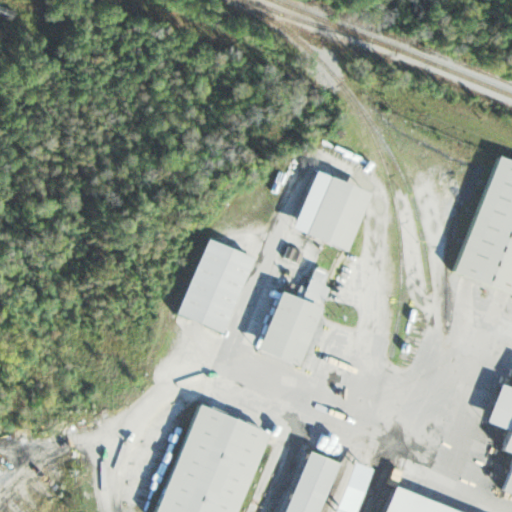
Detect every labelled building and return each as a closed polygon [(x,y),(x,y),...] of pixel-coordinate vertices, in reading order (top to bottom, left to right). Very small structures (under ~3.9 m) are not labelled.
[(511,165),(490,158),(450,276),(511,297),(511,165)] [(342,253),(364,193),(309,173),(287,232),(342,253)] [(219,334),(247,259),(199,241),(171,316),(219,334)] [(274,293),(252,352),(295,368),(324,289),(320,288),(325,274),(309,269),(297,302),(274,293)] [(234,511),(264,432),(192,406),(152,511),(234,511)] [(278,511),(313,511),(332,464),(302,453),(278,511)] [(511,455),(498,497),(511,501),(511,455)] [(418,511),(428,489),(420,486),(422,482),(409,476),(394,511),(418,511)]
